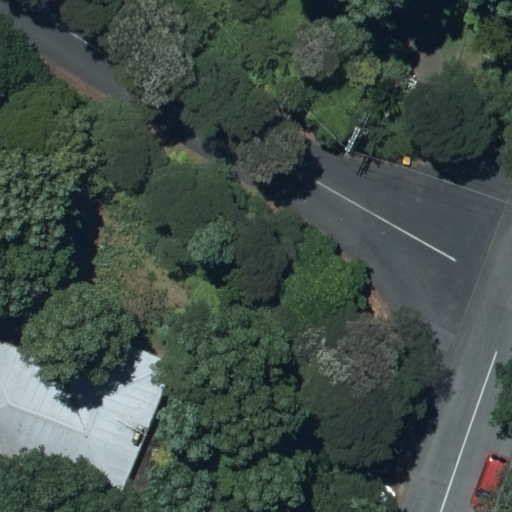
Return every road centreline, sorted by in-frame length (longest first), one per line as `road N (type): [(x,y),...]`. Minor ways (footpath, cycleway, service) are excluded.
road 1 (residential): [(511,277),(290,155),(68,0)]
road 2 (residential): [(511,286),(438,511)]
